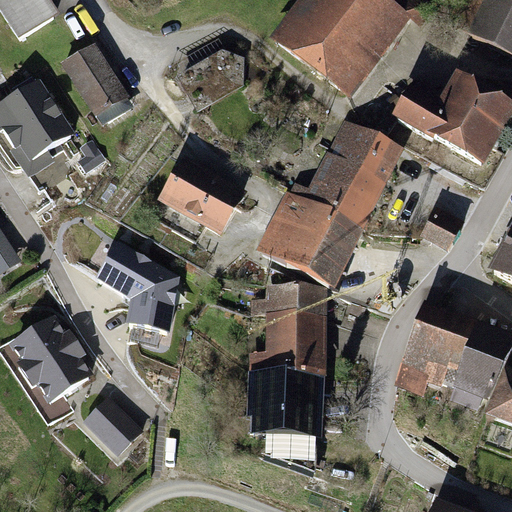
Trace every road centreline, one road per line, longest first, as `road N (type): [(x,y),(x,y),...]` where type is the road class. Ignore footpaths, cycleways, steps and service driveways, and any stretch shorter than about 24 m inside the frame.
road 1 (unclassified): [(508,511),(454,491),(392,449),(380,410),(394,337),(451,271),(511,173)]
road 2 (residential): [(161,422),(118,375),(0,184)]
road 3 (track): [(134,511),(157,494),(209,491),(261,511)]
